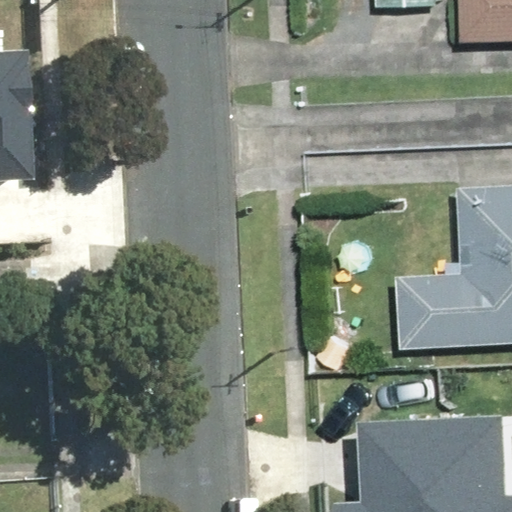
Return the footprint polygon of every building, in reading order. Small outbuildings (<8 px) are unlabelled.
[(445,0),(387,0),(387,7),(445,9),(445,0)] [(511,0),(476,0),(476,39),(511,39),(511,0)] [(9,53),(0,53),(0,174),(12,174),(9,53)] [(465,272),(418,276),(422,347),(511,342),(511,187),(478,189),(482,261),(465,262),(465,272)] [(511,511),(511,400),(385,409),(390,491),(362,493),(363,511),(511,511)]
